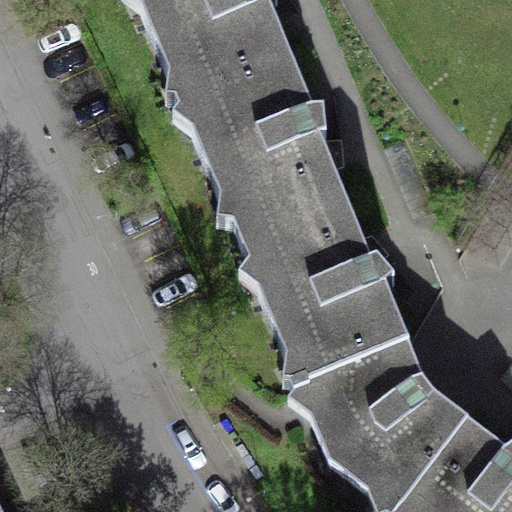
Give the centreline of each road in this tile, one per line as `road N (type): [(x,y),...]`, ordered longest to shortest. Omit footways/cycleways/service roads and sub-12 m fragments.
road 1 (residential): [(0,161),(86,342)]
road 2 (residential): [(86,342),(144,472),(180,511)]
